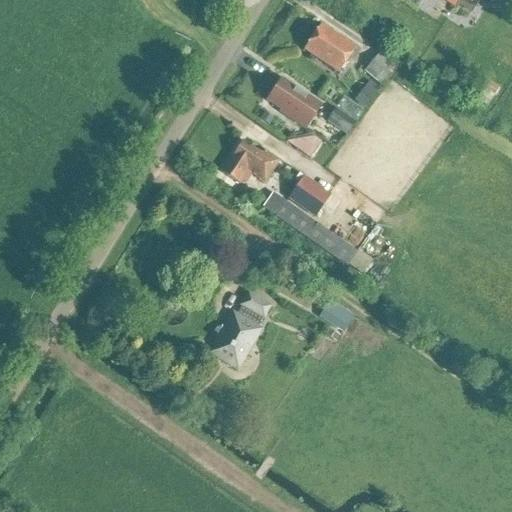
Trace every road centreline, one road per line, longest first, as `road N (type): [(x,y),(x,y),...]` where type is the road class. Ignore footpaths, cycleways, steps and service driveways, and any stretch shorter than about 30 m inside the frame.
road 1 (unclassified): [(0,402),(257,0)]
road 2 (track): [(511,407),(152,163)]
